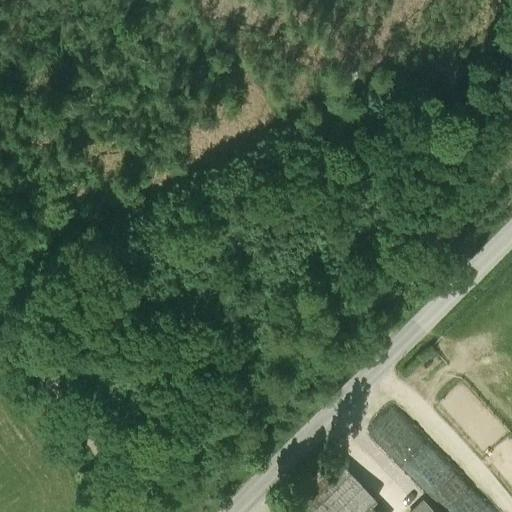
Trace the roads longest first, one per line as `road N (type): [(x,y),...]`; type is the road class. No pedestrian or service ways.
road 1 (unclassified): [(240,511),(511,233)]
road 2 (track): [(137,511),(0,288)]
